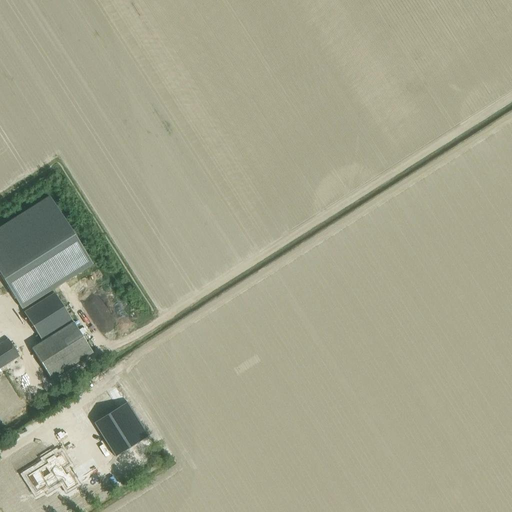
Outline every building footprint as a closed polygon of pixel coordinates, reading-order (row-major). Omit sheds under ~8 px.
[(51,199),(0,230),(0,276),(21,310),(92,265),(51,199)] [(91,352),(54,294),(23,313),(42,343),(31,349),(49,378),(91,352)] [(0,368),(18,357),(7,340),(0,344),(0,368)] [(82,428),(115,406),(106,392),(73,414),(82,428)] [(115,458),(148,437),(126,403),(93,424),(115,458)] [(61,466),(66,463),(60,454),(55,457),(54,454),(45,460),(47,463),(27,476),(36,490),(46,484),(48,487),(61,479),(67,488),(75,483),(68,472),(66,474),(61,466)] [(74,486),(84,501),(93,495),(83,480),(74,486)]
